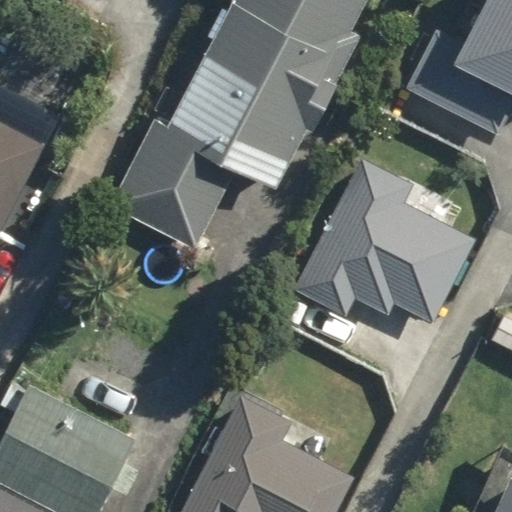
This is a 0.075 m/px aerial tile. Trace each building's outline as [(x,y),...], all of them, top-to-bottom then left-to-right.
[(118,198),(204,244),(250,156),(292,178),(323,116),(328,118),(380,19),(369,15),(377,0),(241,0),(180,118),(164,110),(118,198)] [(430,31),(401,88),(495,135),(511,102),(511,0),(471,0),(450,41),(430,31)] [(0,109),(0,242),(55,138),(0,109)] [(354,158),(290,291),(342,315),(350,299),(385,316),(391,305),(428,323),(469,238),(455,231),(462,217),(450,211),(455,201),(404,176),(402,180),(354,158)] [(511,309),(502,329),(511,334),(511,309)] [(8,401),(23,409),(0,452),(0,472),(77,511),(103,511),(145,433),(39,378),(35,386),(19,378),(8,401)] [(235,396),(175,511),(330,511),(348,477),(276,441),(286,421),(235,396)] [(378,506),(397,467),(369,453),(350,494),(378,506)] [(511,511),(511,477),(498,511),(511,511)]
